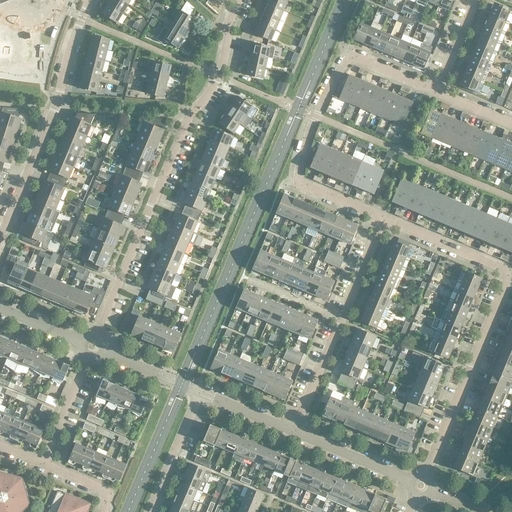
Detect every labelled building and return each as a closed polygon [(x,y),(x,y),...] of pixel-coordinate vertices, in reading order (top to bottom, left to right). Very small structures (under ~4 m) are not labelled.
[(128,4),(120,0),(109,0),(107,5),(122,14),(128,4)] [(287,1),(285,0),(268,0),(267,4),(283,11),(287,1)] [(451,0),(439,0),(437,6),(447,10),(451,0)] [(283,11),(267,4),(263,14),(279,20),(283,11)] [(122,14),(107,5),(101,14),(116,23),(122,14)] [(511,12),(493,5),(490,11),(489,15),(508,24),(511,14),(511,12)] [(180,11),(174,20),(189,30),(195,20),(189,16),(180,11)] [(279,20),(263,14),(258,24),(274,30),(279,20)] [(508,24),(489,15),(485,25),(504,33),(508,24)] [(189,30),(174,20),(169,30),(184,39),(189,30)] [(372,22),(370,27),(363,43),(373,48),(380,32),(382,26),(372,22)] [(353,39),(363,43),(370,27),(359,23),(353,39)] [(274,30),(258,24),(254,34),(270,41),(274,30)] [(504,33),(485,25),(480,35),(500,43),(504,33)] [(161,42),(163,39),(178,48),(184,39),(169,30),(163,26),(156,39),(161,42)] [(389,36),(380,32),(373,48),(383,52),(389,36)] [(92,35),(90,46),(107,50),(109,40),(92,35)] [(500,43),(480,35),(476,45),(496,53),(500,43)] [(399,40),(389,36),(383,52),(393,56),(399,40)] [(409,44),(399,40),(393,56),(403,60),(409,44)] [(250,54),(267,58),(272,59),(274,48),(252,43),(250,54)] [(419,48),(409,44),(403,60),(413,64),(419,48)] [(421,44),(419,48),(413,64),(423,69),(432,48),(421,44)] [(496,53),(476,45),(472,55),(492,63),(496,53)] [(107,50),(90,46),(87,56),(104,61),(107,50)] [(267,58),(250,54),(248,65),(265,68),(267,58)] [(492,63),(472,55),(468,65),(487,73),(492,63)] [(104,61),(87,56),(84,67),(101,71),(104,61)] [(153,61),(151,72),(168,76),(170,66),(153,61)] [(265,68),(248,65),(245,75),(262,79),(265,68)] [(487,73),(468,65),(464,75),(483,83),(487,73)] [(101,71),(84,67),(82,77),(99,82),(101,71)] [(168,76),(151,72),(148,83),(165,87),(168,76)] [(359,79),(348,75),(338,99),(349,103),(359,79)] [(483,83),(464,75),(459,85),(479,94),(483,83)] [(99,82),(82,77),(79,88),(96,92),(99,82)] [(370,84),(359,79),(349,103),(360,108),(370,84)] [(145,94),(146,93),(162,98),(165,87),(148,83),(142,81),(140,89),(142,93),(145,94)] [(282,95),(285,88),(277,84),(274,91),(282,95)] [(380,88),(370,84),(360,108),(370,112),(380,88)] [(391,93),(380,88),(370,112),(381,117),(391,93)] [(401,97),(391,93),(381,117),(391,121),(401,97)] [(236,96),(230,106),(245,115),(251,106),(236,96)] [(412,102),(401,97),(391,121),(402,126),(412,102)] [(268,105),(265,112),(273,116),(276,108),(268,105)] [(245,115),(230,106),(224,115),(239,124),(245,115)] [(21,109),(2,108),(0,114),(0,124),(16,130),(20,119),(14,117),(17,110),(21,110),(21,109)] [(420,133),(431,138),(441,114),(430,109),(420,133)] [(94,115),(79,113),(79,114),(76,119),(71,117),(67,128),(85,136),(94,115)] [(451,118),(441,114),(431,138),(441,142),(451,118)] [(239,124),(224,115),(218,124),(233,133),(239,124)] [(165,120),(146,118),(139,133),(158,141),(162,130),(158,128),(161,120),(165,120)] [(462,123),(451,118),(441,142),(452,147),(462,123)] [(472,127),(462,123),(452,147),(462,151),(472,127)] [(16,130),(0,124),(0,136),(13,141),(16,130)] [(483,132),(472,127),(462,151),(473,156),(483,132)] [(85,136),(67,128),(62,139),(81,146),(85,136)] [(214,129),(209,140),(228,148),(233,137),(214,129)] [(493,136),(483,132),(473,156),(483,160),(493,136)] [(158,141),(139,133),(135,144),(153,152),(158,141)] [(335,137),(336,140),(341,142),(343,141),(345,136),(337,133),(335,137)] [(110,136),(103,134),(100,142),(106,144),(110,136)] [(399,137),(394,134),(391,141),(397,143),(399,137)] [(416,138),(408,135),(404,146),(411,149),(416,138)] [(13,141),(0,136),(0,148),(9,152),(13,141)] [(504,141),(493,136),(483,160),(494,165),(504,141)] [(81,146),(62,139),(58,149),(76,157),(81,146)] [(228,148),(209,140),(205,150),(224,158),(228,148)] [(511,151),(511,143),(504,141),(494,165),(504,169),(511,151)] [(153,152),(135,144),(131,154),(149,162),(153,152)] [(309,168),(320,172),(330,148),(319,144),(309,168)] [(9,152),(0,148),(0,161),(5,163),(9,152)] [(341,153),(330,148),(320,172),(330,177),(341,153)] [(76,157),(58,149),(53,159),(72,167),(76,157)] [(224,158),(205,150),(201,161),(219,169),(224,158)] [(351,157),(341,153),(330,177),(341,181),(351,157)] [(389,163),(392,155),(386,153),(383,161),(389,163)] [(149,162),(131,154),(124,170),(137,176),(139,171),(144,173),(149,162)] [(362,162),(351,157),(341,181),(351,186),(362,162)] [(72,167),(53,159),(49,170),(54,173),(52,178),(65,183),(72,167)] [(219,169),(201,161),(196,171),(215,179),(219,169)] [(372,166),(362,162),(351,186),(362,190),(372,166)] [(383,171),(372,166),(362,190),(373,195),(383,171)] [(137,176),(124,170),(117,186),(135,194),(140,183),(135,181),(137,176)] [(100,171),(97,177),(103,179),(105,173),(100,171)] [(215,179),(196,171),(192,182),(210,190),(215,179)] [(65,183),(52,178),(50,183),(45,181),(40,192),(58,199),(65,183)] [(391,202),(402,207),(412,183),(401,178),(391,202)] [(210,190),(192,182),(187,192),(206,200),(210,190)] [(422,187),(412,183),(402,207),(412,211),(422,187)] [(135,194),(117,186),(113,197),(131,205),(135,194)] [(433,192),(422,187),(412,211),(423,216),(433,192)] [(58,199),(40,192),(35,202),(54,210),(58,199)] [(206,200),(187,192),(183,203),(190,206),(187,211),(199,216),(206,200)] [(443,196),(433,192),(423,216),(433,220),(443,196)] [(286,196),(283,194),(275,213),(286,218),(294,198),(286,195),(286,196)] [(454,201),(443,196),(433,220),(444,225),(454,201)] [(131,205),(113,197),(106,213),(119,218),(121,213),(126,216),(131,205)] [(305,203),(294,198),(286,218),(296,222),(305,203)] [(87,200),(85,204),(96,209),(98,205),(91,202),(87,200)] [(464,205),(454,201),(444,225),(454,229),(464,205)] [(59,212),(54,210),(35,202),(31,213),(55,223),(59,212)] [(315,207),(305,203),(296,222),(307,226),(315,207)] [(475,209),(464,205),(454,229),(465,233),(475,209)] [(326,211),(315,207),(307,226),(317,231),(326,211)] [(485,214),(475,209),(465,233),(475,238),(485,214)] [(199,216),(187,211),(185,216),(178,213),(174,224),(192,232),(199,216)] [(336,216),(326,211),(317,231),(328,235),(336,216)] [(55,223),(31,213),(27,223),(45,231),(51,233),(55,223)] [(119,218),(106,213),(99,229),(117,237),(122,226),(117,223),(119,218)] [(496,218),(485,214),(475,238),(486,242),(496,218)] [(344,219),(336,216),(328,235),(338,240),(346,221),(344,220),(344,219)] [(506,223),(496,218),(486,242),(496,247),(506,223)] [(357,226),(346,221),(338,240),(349,244),(357,226)] [(45,231),(27,223),(22,234),(27,236),(25,241),(21,240),(38,247),(45,231)] [(511,238),(511,225),(506,223),(496,247),(507,251),(511,238)] [(192,232),(174,224),(169,235),(188,243),(192,232)] [(117,237),(99,229),(95,239),(113,247),(117,237)] [(188,243),(169,235),(165,245),(184,253),(188,243)] [(113,247),(95,239),(90,250),(109,258),(113,247)] [(393,241),(391,248),(389,252),(409,260),(413,249),(393,241)] [(184,253),(165,245),(160,256),(179,264),(184,253)] [(109,258),(90,250),(83,266),(100,273),(97,271),(99,266),(104,269),(109,258)] [(259,250),(251,269),(262,273),(270,255),(259,250)] [(409,260),(389,252),(385,262),(404,270),(409,260)] [(344,257),(333,253),(331,258),(341,263),(344,257)] [(281,259),(270,255),(262,273),(273,278),(281,259)] [(179,264),(160,256),(156,266),(175,274),(179,264)] [(6,283),(18,288),(26,269),(15,265),(17,260),(11,257),(5,271),(6,271),(7,268),(12,270),(6,283)] [(341,263),(331,258),(328,264),(339,269),(341,263)] [(291,264),(281,259),(273,278),(283,282),(291,264)] [(404,270),(385,262),(381,272),(400,280),(404,270)] [(302,268),(291,264),(283,282),(294,287),(302,268)] [(175,274),(156,266),(152,277),(170,285),(175,274)] [(312,273),(302,268),(294,287),(304,291),(312,273)] [(37,274),(26,269),(18,288),(29,292),(37,274)] [(462,270),(457,280),(477,289),(481,278),(462,270)] [(400,280),(381,272),(376,281),(396,290),(400,280)] [(323,277),(312,273),(304,291),(315,296),(323,277)] [(48,279),(37,274),(29,292),(40,297),(48,279)] [(176,287),(170,285),(152,277),(147,288),(154,291),(152,296),(158,298),(163,301),(165,298),(170,300),(176,287)] [(334,281),(323,277),(315,296),(326,300),(334,281)] [(59,283),(48,279),(40,297),(51,302),(59,283)] [(195,283),(188,280),(184,289),(192,292),(195,283)] [(477,289),(457,280),(453,290),(472,299),(477,289)] [(396,290),(376,281),(372,291),(392,300),(396,290)] [(70,288),(59,283),(51,302),(62,306),(70,288)] [(81,293),(70,288),(62,306),(73,311),(81,293)] [(254,294),(243,289),(235,308),(246,312),(254,294)] [(472,299),(453,290),(449,300),(468,308),(472,299)] [(392,300),(372,291),(368,301),(388,310),(392,300)] [(92,297),(81,293),(73,311),(85,316),(90,303),(95,305),(94,308),(100,295),(94,292),(92,297)] [(264,298),(254,294),(246,312),(256,317),(264,298)] [(158,298),(152,296),(149,301),(155,304),(158,298)] [(275,303),(264,298),(256,317),(267,321),(275,303)] [(468,308),(449,300),(445,310),(464,318),(468,308)] [(388,310),(368,301),(364,311),(383,320),(388,310)] [(285,307),(275,303),(267,321),(277,326),(285,307)] [(296,311),(285,307),(277,326),(288,330),(296,311)] [(464,318),(445,310),(440,320),(460,328),(464,318)] [(306,316),(296,311),(288,330),(298,335),(306,316)] [(383,320),(364,311),(359,322),(379,330),(383,320)] [(130,335),(141,339),(149,321),(138,316),(130,335)] [(317,320),(306,316),(298,335),(309,339),(317,320)] [(460,328),(440,320),(436,330),(456,338),(460,328)] [(159,325),(149,321),(141,339),(144,341),(143,341),(151,345),(159,325)] [(170,330),(159,325),(151,345),(159,348),(159,347),(162,348),(170,330)] [(357,329),(352,339),(371,347),(375,336),(357,329)] [(181,334),(170,330),(162,348),(173,353),(181,334)] [(456,338),(436,330),(432,340),(451,348),(456,338)] [(13,342),(2,337),(0,342),(0,356),(5,358),(6,358),(13,342)] [(371,347),(352,339),(348,350),(366,358),(371,347)] [(511,341),(507,339),(504,345),(500,343),(497,349),(511,354),(511,341)] [(451,348),(432,340),(428,350),(447,359),(451,348)] [(24,347),(13,342),(6,358),(8,359),(16,365),(24,347)] [(35,351),(24,347),(16,365),(17,366),(17,365),(27,367),(29,367),(35,351)] [(303,354),(292,349),(290,355),(301,360),(303,354)] [(511,354),(497,349),(495,355),(499,356),(497,362),(511,368),(511,354)] [(228,354),(217,350),(210,368),(213,370),(212,370),(220,374),(228,354)] [(366,358),(348,350),(343,360),(362,368),(366,358)] [(46,356),(35,351),(29,367),(30,368),(38,374),(38,375),(39,375),(46,356)] [(239,359),(228,354),(220,374),(231,378),(239,359)] [(301,360),(290,355),(287,361),(298,365),(301,360)] [(57,361),(46,356),(39,375),(39,374),(49,376),(51,377),(57,361)] [(425,358),(421,368),(440,376),(444,365),(425,358)] [(249,363),(239,359),(231,378),(241,383),(249,363)] [(362,368),(343,360),(339,371),(346,374),(343,379),(349,382),(355,384),(362,368)] [(69,366),(57,361),(51,377),(52,377),(60,383),(62,382),(69,366)] [(511,381),(511,368),(497,362),(495,368),(490,366),(487,372),(492,374),(511,382),(511,381)] [(260,367),(249,363),(241,383),(252,387),(260,367)] [(270,372),(260,367),(252,387),(262,391),(270,372)] [(440,376),(421,368),(416,379),(435,387),(440,376)] [(281,376),(270,372),(262,391),(270,395),(270,394),(273,395),(281,376)] [(492,374),(487,385),(487,386),(507,394),(511,382),(492,374)] [(292,381),(281,376),(273,395),(284,400),(292,381)] [(349,382),(343,379),(341,385),(347,388),(349,382)] [(435,387),(416,379),(412,389),(431,397),(435,387)] [(105,400),(107,400),(113,384),(102,380),(95,396),(95,398),(105,400)] [(394,385),(388,382),(384,392),(389,394),(394,385)] [(485,391),(482,397),(502,405),(507,394),(487,386),(487,385),(483,383),(480,390),(485,391)] [(124,389),(113,384),(107,400),(108,401),(116,407),(116,408),(117,408),(124,389)] [(136,394),(124,389),(117,408),(117,407),(127,409),(129,410),(136,394)] [(431,397),(412,389),(405,406),(411,408),(417,410),(419,405),(426,408),(431,397)] [(147,399),(136,394),(129,410),(130,410),(139,416),(140,415),(147,399)] [(58,401),(43,395),(41,401),(55,407),(58,401)] [(322,416),(332,420),(340,401),(329,397),(322,416)] [(502,405),(482,397),(480,403),(475,401),(473,407),(497,417),(502,405)] [(351,406),(340,401),(332,420),(335,421),(335,422),(343,425),(351,406)] [(53,409),(41,404),(39,410),(50,415),(53,409)] [(361,410),(351,406),(343,425),(353,430),(361,410)] [(411,408),(405,406),(403,411),(409,414),(411,408)] [(87,407),(85,412),(94,416),(96,411),(87,407)] [(497,417),(473,407),(470,413),(475,415),(472,420),(492,429),(497,417)] [(372,415),(361,410),(353,430),(364,434),(372,415)] [(13,417),(3,413),(0,419),(0,434),(2,433),(3,431),(6,432),(13,417)] [(88,414),(86,420),(96,424),(99,419),(88,414)] [(382,419),(372,415),(364,434),(374,439),(382,419)] [(23,421),(13,417),(6,432),(10,434),(9,436),(10,438),(15,440),(23,421)] [(393,424),(382,419),(374,439),(385,443),(393,424)] [(492,429),(472,420),(470,426),(466,424),(463,430),(487,440),(492,429)] [(33,425),(23,421),(15,440),(20,443),(22,442),(23,439),(26,441),(33,425)] [(95,427),(84,423),(82,428),(93,433),(95,427)] [(403,428),(393,424),(385,443),(392,446),(393,446),(395,447),(403,428)] [(43,430),(33,425),(26,441),(30,442),(29,445),(29,447),(35,449),(43,430)] [(210,425),(209,426),(204,439),(206,440),(205,444),(213,447),(214,445),(213,445),(220,429),(210,425)] [(414,433),(403,428),(395,447),(406,451),(414,433)] [(230,434),(220,429),(213,445),(214,445),(223,449),(230,434)] [(487,440),(463,430),(461,436),(465,438),(463,444),(482,452),(487,440)] [(114,435),(104,431),(102,435),(110,439),(112,440),(114,435)] [(240,438),(230,434),(223,449),(233,453),(240,438)] [(250,442),(240,438),(233,453),(231,459),(241,463),(243,457),(250,442)] [(260,446),(250,442),(243,457),(253,462),(260,446)] [(75,462),(79,463),(85,448),(75,443),(67,462),(72,465),(74,464),(75,462)] [(482,452),(463,444),(460,449),(456,448),(453,453),(477,463),(482,452)] [(270,450),(260,446),(253,462),(263,466),(270,450)] [(95,452),(85,448),(79,463),(82,465),(81,467),(82,469),(87,471),(95,452)] [(97,448),(96,452),(95,452),(87,471),(92,473),(94,472),(95,470),(99,472),(105,456),(107,452),(97,448)] [(280,455),(270,450),(263,466),(273,470),(280,455)] [(477,463),(453,453),(451,459),(455,461),(453,467),(472,476),(477,463)] [(292,460),(280,455),(273,470),(285,475),(298,481),(305,465),(292,460)] [(115,460),(105,456),(99,472),(102,473),(101,475),(102,477),(107,479),(115,460)] [(196,456),(193,461),(205,466),(207,460),(196,456)] [(126,465),(115,460),(107,479),(112,482),(114,481),(115,478),(119,480),(126,465)] [(189,463),(187,470),(185,474),(201,480),(205,470),(189,463)] [(315,469),(305,465),(298,481),(296,486),(306,490),(315,469)] [(325,474),(315,469),(306,490),(316,495),(325,474)] [(0,511),(19,511),(28,504),(27,503),(25,497),(26,497),(21,478),(20,479),(13,477),(14,477),(0,473),(0,511)] [(206,483),(201,480),(185,474),(181,484),(202,492),(206,483)] [(335,478),(325,474),(316,495),(326,499),(335,478)] [(345,482),(335,478),(326,499),(336,503),(345,482)] [(482,482),(480,487),(486,490),(489,483),(485,481),(482,482)] [(355,486),(345,482),(336,503),(346,507),(355,486)] [(202,492),(181,484),(177,494),(192,500),(198,502),(202,492)] [(365,490),(355,486),(346,507),(356,511),(365,490)] [(263,494),(248,488),(243,498),(259,505),(263,494)] [(374,494),(365,490),(356,511),(357,511),(367,511),(374,496),(374,494)] [(57,491),(50,507),(62,511),(66,511),(72,498),(57,491)] [(192,500),(177,494),(173,503),(188,510),(192,500)] [(379,511),(385,499),(374,494),(374,496),(367,511),(379,511)] [(84,511),(88,504),(72,498),(66,511),(84,511)] [(255,511),(259,505),(243,498),(239,508),(248,511),(255,511)] [(187,511),(188,510),(173,503),(168,511),(187,511)]
